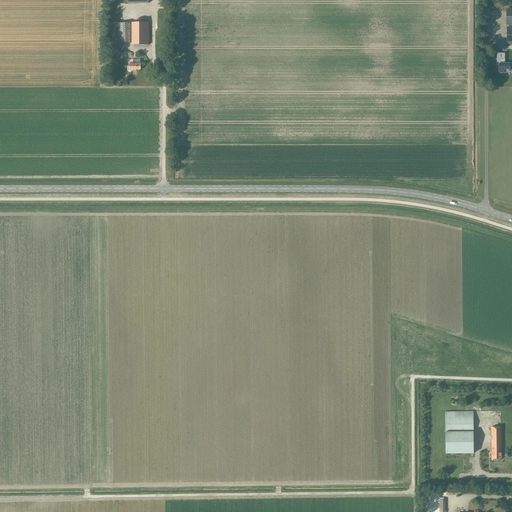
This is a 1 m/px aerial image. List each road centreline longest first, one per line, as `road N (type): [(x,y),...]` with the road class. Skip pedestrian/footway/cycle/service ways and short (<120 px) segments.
road 1 (secondary): [(511,218),(363,189),(0,188)]
road 2 (unknown): [(485,210),(485,43),(501,22)]
